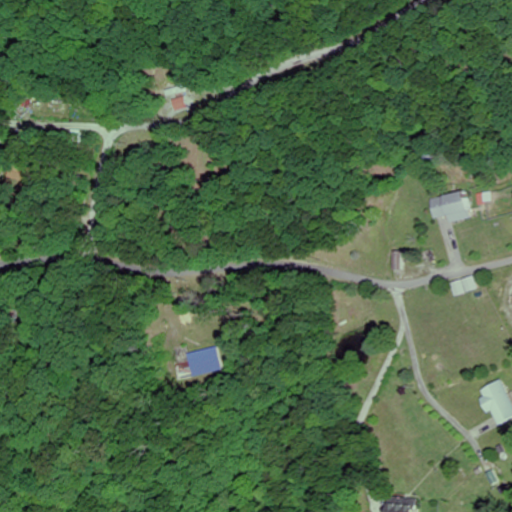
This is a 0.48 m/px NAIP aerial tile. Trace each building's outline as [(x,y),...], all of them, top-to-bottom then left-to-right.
[(174,101),(188,97),(185,87),(171,91),(174,101)] [(175,102),(179,114),(192,110),(188,97),(175,102)] [(435,219),(451,217),(452,222),(471,220),(467,194),(432,198),(435,219)] [(457,297),(479,290),(475,277),(452,284),(457,297)] [(192,355),(198,378),(227,370),(221,347),(192,355)] [(501,426),(511,420),(511,397),(504,381),(479,392),(490,414),(494,412),(501,426)] [(420,511),(421,499),(401,499),(401,504),(392,504),(392,511),(420,511)]
